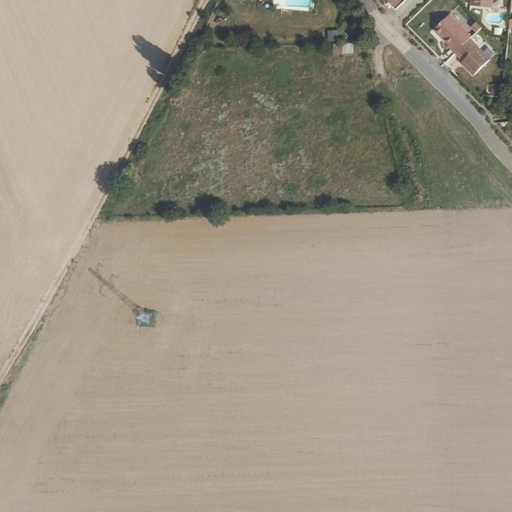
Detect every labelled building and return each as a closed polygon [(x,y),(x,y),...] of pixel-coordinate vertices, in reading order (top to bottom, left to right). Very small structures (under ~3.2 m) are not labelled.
[(453,49),(459,55),(474,40),(475,39),(453,17),(438,33),(453,47),(453,49)] [(339,30),(328,33),(330,42),(341,40),(339,30)] [(474,40),(459,55),(468,62),(466,64),(479,77),(494,61),(481,49),(481,48),(474,40)] [(334,44),(335,55),(344,54),(344,44),(334,44)] [(357,54),(356,44),(345,44),(346,55),(357,54)] [(498,97),(499,85),(488,84),(486,96),(498,97)]
